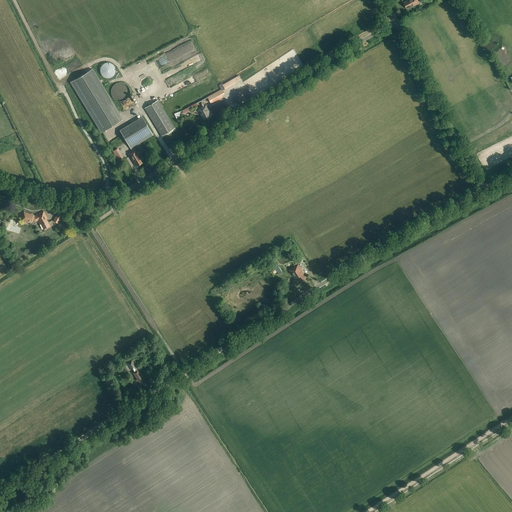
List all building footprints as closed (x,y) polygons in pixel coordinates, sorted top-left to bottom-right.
[(417,0),(407,0),(404,2),(407,9),(413,6),(413,7),(419,3),(417,0)] [(150,70),(160,65),(156,59),(147,64),(150,70)] [(107,63),(106,63),(105,63),(104,63),(103,64),(102,65),(101,66),(100,67),(100,69),(100,70),(100,71),(100,72),(100,73),(101,74),(101,75),(102,75),(102,76),(103,77),(104,77),(105,78),(106,78),(108,78),(109,78),(110,78),(111,77),(112,77),(113,76),(113,75),(114,75),(114,74),(115,73),(115,72),(115,71),(115,70),(115,68),(114,67),(114,66),(113,65),(112,64),(111,64),(110,63),(109,63),(108,63),(107,63)] [(123,119),(92,69),(70,82),(100,133),(123,119)] [(65,74),(62,71),(59,74),(57,72),(53,74),(58,80),(65,74)] [(225,89),(238,82),(237,82),(241,80),(239,75),(219,86),(221,89),(222,89),(223,90),(225,89)] [(130,91),(130,90),(130,89),(129,88),(129,87),(128,86),(127,85),(126,84),(124,83),(122,82),(121,82),(120,82),(118,83),(117,83),(116,83),(115,84),(113,85),(113,86),(112,88),(111,89),(111,91),(111,93),(111,94),(112,96),(113,98),(114,99),(116,100),(117,101),(118,101),(119,101),(121,101),(122,101),(123,101),(125,101),(126,100),(127,99),(128,98),(129,97),(130,95),(130,92),(130,91)] [(208,97),(211,102),(222,96),(220,91),(208,97)] [(145,108),(162,136),(175,128),(158,100),(145,108)] [(206,106),(199,109),(204,118),(210,115),(206,106)] [(138,157),(139,157),(133,147),(153,135),(142,117),(120,130),(132,151),(128,153),(136,166),(141,163),(138,157)] [(117,148),(112,151),(117,159),(122,157),(117,148)] [(43,211),(35,215),(23,212),(21,220),(31,223),(31,221),(35,222),(38,221),(39,224),(40,224),(43,230),(50,226),(46,219),(47,218),(43,211)] [(53,221),(58,224),(62,215),(57,213),(53,221)] [(282,272),(276,263),(273,265),(279,274),(282,272)] [(293,265),(294,266),(289,270),(295,280),(298,277),(301,281),(307,277),(298,264),(297,264),(296,263),(293,265)] [(124,363),(126,365),(123,366),(126,371),(132,367),(135,372),(133,373),(140,385),(146,381),(132,358),(124,363)]
